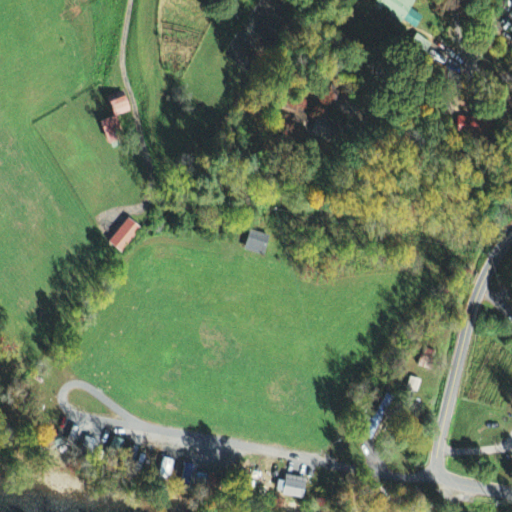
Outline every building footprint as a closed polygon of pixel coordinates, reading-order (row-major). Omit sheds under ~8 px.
[(375,0),(374,3),(416,28),(425,13),(412,5),(415,0),(375,0)] [(411,41),(427,52),(433,42),(417,32),(411,41)] [(337,97),(329,94),(331,87),(339,90),(337,97)] [(97,124),(102,141),(123,135),(117,118),(128,115),(122,94),(102,100),(108,120),(97,124)] [(281,97),(305,105),(303,112),(313,115),(307,132),(288,126),(291,115),(277,111),(281,97)] [(320,113),(314,130),(328,134),(326,139),(348,146),(355,125),(320,113)] [(490,116),(460,115),(459,133),(489,135),(490,116)] [(144,227),(123,251),(111,240),(131,217),(144,227)] [(251,228),(245,247),(265,252),(270,234),(251,228)] [(418,354),(415,364),(427,368),(433,349),(423,346),(421,353),(418,354)] [(408,375),(405,387),(416,391),(420,379),(408,375)] [(383,393),(360,434),(369,438),(391,397),(383,393)] [(280,493),(299,497),(303,477),(284,473),(280,493)]
